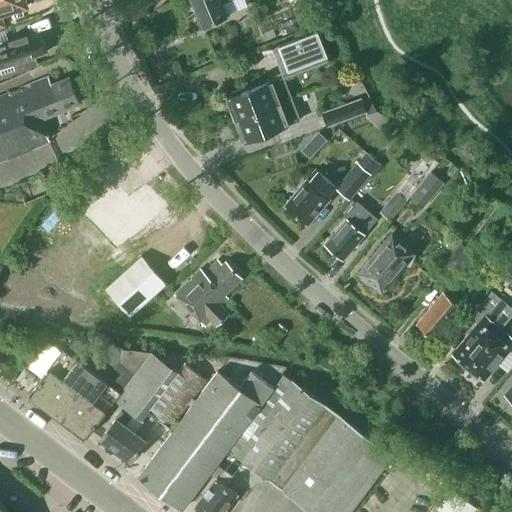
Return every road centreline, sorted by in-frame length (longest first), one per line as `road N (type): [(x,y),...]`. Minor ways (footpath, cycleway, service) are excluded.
road 1 (residential): [(511,457),(248,235),(140,106),(92,0)]
road 2 (tertiary): [(128,511),(0,415)]
